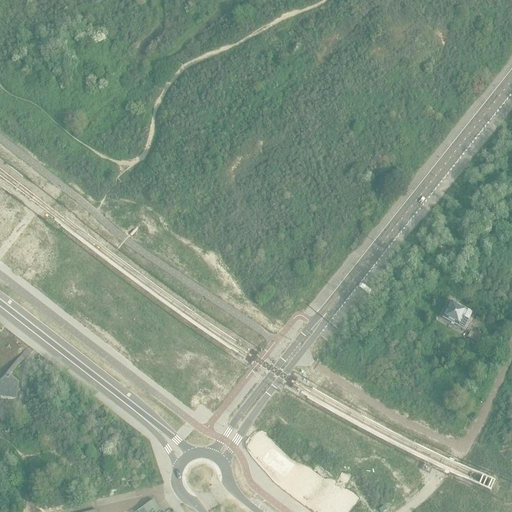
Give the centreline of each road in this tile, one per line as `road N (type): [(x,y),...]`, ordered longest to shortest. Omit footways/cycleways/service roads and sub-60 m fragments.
road 1 (tertiary): [(330,328),(511,100)]
road 2 (unknown): [(322,0),(176,72),(153,113),(145,150),(122,164)]
road 3 (unknown): [(267,396),(475,511)]
road 4 (unclassified): [(0,302),(149,423)]
road 5 (tertiary): [(330,328),(303,333),(209,453)]
road 6 (tertiary): [(221,462),(311,339),(330,328)]
road 7 (unknown): [(0,77),(122,164)]
